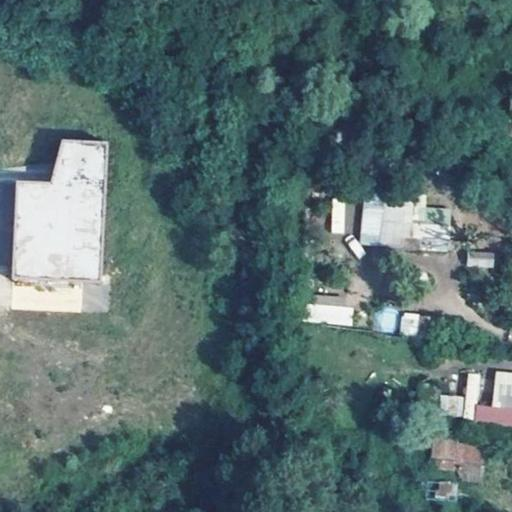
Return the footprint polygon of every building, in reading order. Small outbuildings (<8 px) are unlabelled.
[(511,100),(505,100),(502,127),(511,127),(511,100)] [(511,144),(502,144),(500,189),(511,189),(511,144)] [(15,192),(9,285),(99,288),(105,148),(62,146),(50,193),(15,192)] [(363,198),(359,243),(417,248),(418,237),(436,239),(437,221),(450,223),(451,206),(363,198)] [(333,199),(330,232),(342,233),(344,200),(333,199)] [(467,267),(494,267),(494,251),(467,251),(467,267)] [(308,323),(350,323),(351,295),(308,295),(308,323)] [(379,309),(375,329),(394,332),(397,312),(379,309)] [(398,332),(416,337),(421,315),(403,311),(398,332)] [(511,423),(511,372),(495,370),(492,404),(478,403),(481,374),(468,373),(465,399),(448,397),(446,416),(511,423)] [(459,480),(482,481),(483,441),(432,441),(431,468),(459,469),(459,480)] [(452,498),(454,484),(437,481),(435,496),(452,498)]
